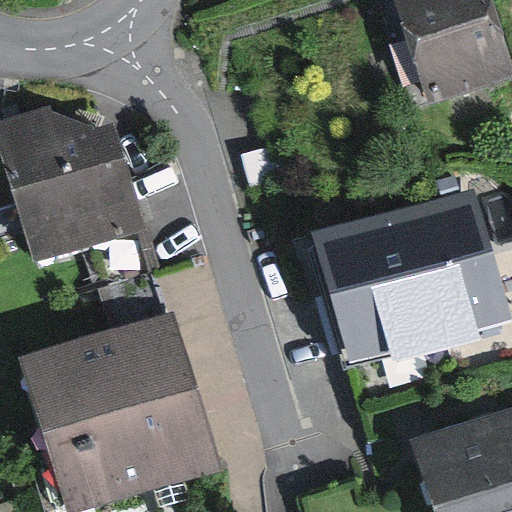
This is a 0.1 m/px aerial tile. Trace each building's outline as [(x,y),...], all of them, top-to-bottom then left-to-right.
[(511,67),(491,0),(383,0),(414,103),(511,73),(511,67)] [(111,90),(0,117),(0,211),(13,262),(145,229),(111,90)] [(511,303),(484,186),(326,224),(359,358),(511,321),(511,303)] [(167,328),(33,369),(74,504),(208,463),(167,328)] [(511,511),(511,417),(433,437),(451,511),(511,511)]
